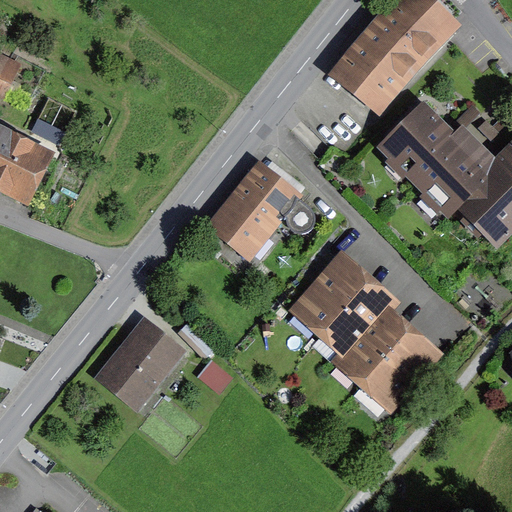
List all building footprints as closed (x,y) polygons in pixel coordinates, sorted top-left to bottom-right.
[(421,69),(464,25),(435,0),(393,0),(370,24),(329,75),(381,120),(421,69)] [(0,97),(3,100),(22,64),(0,52),(0,97)] [(511,243),(511,148),(502,159),(468,127),(462,133),(430,104),(381,156),(495,262),(511,243)] [(66,155),(0,125),(0,191),(42,210),(66,155)] [(304,195),(260,160),(206,226),(250,261),(304,195)] [(371,277),(341,250),(290,312),(318,337),(371,277)] [(395,298),(371,277),(318,337),(342,359),(389,306),(395,298)] [(414,328),(389,306),(342,359),(335,367),(361,389),(414,328)] [(185,352),(139,316),(92,378),(138,413),(185,352)] [(443,354),(414,328),(361,389),(390,414),(443,354)] [(232,381),(211,365),(198,382),(219,398),(232,381)]
